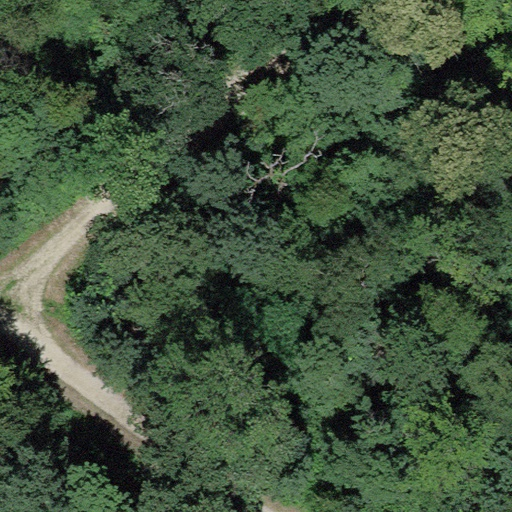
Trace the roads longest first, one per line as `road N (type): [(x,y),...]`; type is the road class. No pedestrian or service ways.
road 1 (track): [(0,279),(329,0)]
road 2 (track): [(0,309),(258,511)]
